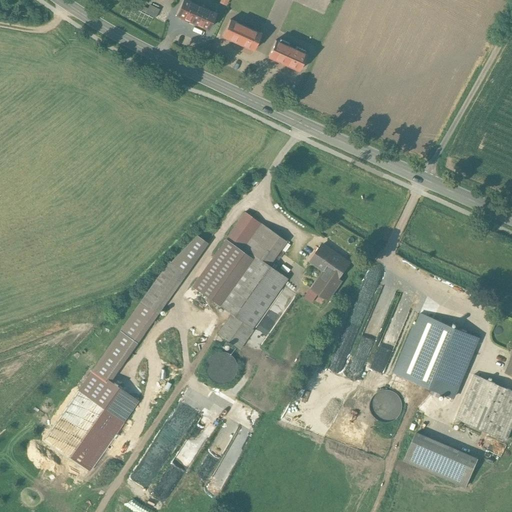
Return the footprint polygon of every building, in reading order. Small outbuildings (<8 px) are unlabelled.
[(146,16),(150,9),(140,4),(141,0),(116,0),(115,2),(146,16)] [(216,13),(186,0),(184,0),(177,16),(208,30),(216,13)] [(151,5),(150,9),(146,16),(155,20),(160,9),(151,5)] [(261,34),(230,20),(223,36),(254,50),(261,34)] [(307,54),(276,40),(268,57),(299,71),(307,54)] [(286,242),(259,222),(258,223),(248,237),(276,256),(286,242)] [(276,256),(248,237),(241,246),(242,247),(214,286),(223,292),(216,303),(232,314),(218,333),(240,349),(246,341),(245,340),(288,279),(269,266),(276,256)] [(337,256),(322,245),(311,261),(325,271),(338,279),(349,263),(341,258),(342,257),(338,255),(337,256)] [(170,262),(141,303),(157,314),(186,274),(170,262)] [(338,279),(325,271),(313,289),(327,299),(340,280),(338,279)] [(470,292),(430,274),(426,282),(466,300),(470,292)] [(388,286),(350,368),(361,376),(398,292),(388,286)] [(283,288),(249,337),(261,346),(296,297),(283,288)] [(157,314),(141,303),(113,342),(129,353),(157,314)] [(483,341),(420,312),(413,327),(412,326),(390,374),(455,404),(483,341)] [(113,342),(92,371),(108,383),(129,353),(113,342)] [(217,352),(214,354),(211,355),(209,358),(207,360),(206,363),(205,366),(205,370),(206,373),(207,376),(209,378),(212,380),(214,382),(217,383),(221,384),(224,383),(227,383),(230,381),(232,379),(234,377),(236,374),(237,371),(237,368),(237,364),(236,361),(234,359),(232,356),(229,354),(227,353),(223,352),(220,352),(217,352)] [(374,355),(371,370),(385,373),(388,357),(374,355)] [(511,390),(474,375),(456,418),(466,423),(506,440),(511,426),(511,390)] [(189,381),(133,468),(173,492),(230,409),(189,381)] [(389,390),(386,390),(383,390),(380,391),(377,393),(375,394),(373,397),(371,399),(370,402),(370,405),(370,408),(370,411),(371,414),(373,416),(375,418),(377,420),(380,422),(383,422),(386,423),(389,422),(392,421),(395,420),(397,418),(399,416),(401,413),(402,411),(402,408),(402,405),(402,402),(400,399),(399,396),(397,394),(394,392),(392,391),(389,390)] [(466,423),(456,418),(453,426),(463,430),(466,423)] [(477,459),(416,433),(404,460),(466,487),(477,459)] [(224,483),(235,462),(223,456),(213,477),(224,483)]
